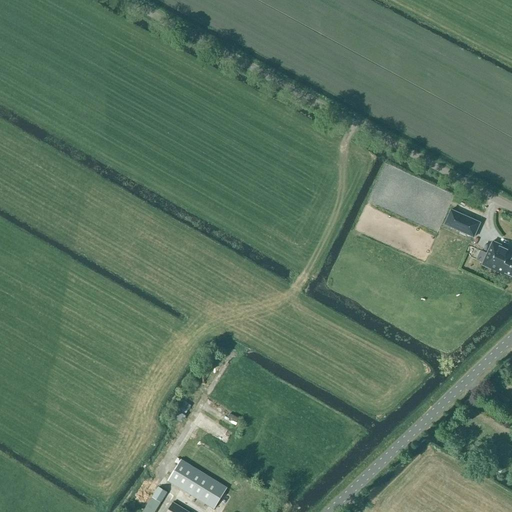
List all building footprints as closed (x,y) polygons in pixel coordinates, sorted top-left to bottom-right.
[(480,223),(451,210),(445,225),(474,238),(480,223)] [(504,275),(504,273),(511,276),(511,250),(493,241),(482,265),(504,275)] [(465,262),(463,269),(471,271),(473,264),(465,262)] [(184,415),(191,406),(181,399),(174,408),(184,415)] [(214,509),(227,488),(181,460),(168,481),(214,509)] [(161,503),(167,492),(158,487),(152,497),(161,503)] [(188,511),(173,503),(166,511),(188,511)]
